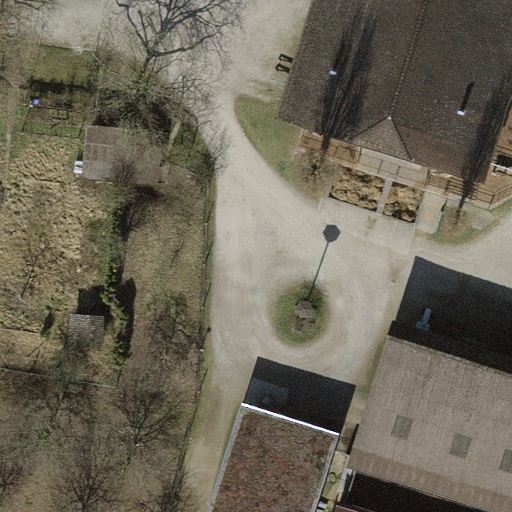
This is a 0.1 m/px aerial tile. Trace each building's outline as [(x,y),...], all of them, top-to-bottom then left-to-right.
[(452,157),(477,76),(497,10),(500,0),(349,0),(314,115),(452,157)] [(511,14),(497,10),(477,76),(511,86),(511,14)] [(155,135),(88,125),(84,153),(151,162),(155,135)] [(96,317),(71,316),(70,341),(95,342),(96,317)] [(511,511),(511,375),(388,337),(348,466),(495,511),(511,511)] [(204,511),(303,511),(331,430),(242,400),(204,511)]
